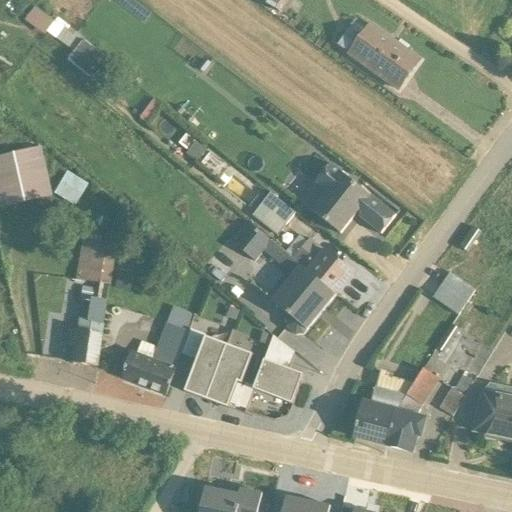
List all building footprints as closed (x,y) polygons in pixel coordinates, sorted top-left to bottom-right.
[(258,0),(285,17),(295,0),(258,0)] [(357,21),(338,48),(348,56),(348,58),(398,93),(420,64),(371,26),(368,30),(357,21)] [(79,36),(65,58),(89,73),(103,52),(79,36)] [(0,152),(0,204),(53,190),(38,141),(0,152)] [(330,166),(300,204),(342,238),(358,218),(381,237),(396,219),(330,166)] [(65,174),(52,196),(86,217),(88,216),(96,221),(100,215),(104,218),(112,205),(84,189),(86,187),(65,174)] [(277,239),(296,216),(271,196),(252,218),(277,239)] [(304,337),(336,297),(285,255),(249,227),(233,246),(255,264),(263,254),(292,278),(272,305),(289,318),(285,325),(287,330),(297,338),(304,337)] [(460,250),(469,256),(474,248),(476,249),(479,245),(477,244),(482,235),(474,230),(460,250)] [(299,238),(285,255),(336,297),(353,277),(311,241),(308,245),(299,238)] [(114,245),(103,244),(79,241),(73,282),(96,285),(94,304),(87,303),(84,323),(76,322),(74,333),(68,332),(67,349),(71,351),(69,366),(93,370),(114,245)] [(131,260),(118,257),(115,272),(128,275),(131,260)] [(449,276),(433,301),(459,318),(476,293),(449,276)] [(116,277),(112,291),(128,294),(131,280),(116,277)] [(176,370),(195,317),(186,314),(185,317),(173,312),(158,350),(143,344),(137,356),(132,354),(121,381),(167,399),(177,371),(176,370)] [(453,328),(437,351),(444,355),(459,332),(453,328)] [(185,396),(207,403),(227,348),(206,340),(206,338),(192,332),(192,334),(183,358),(197,364),(185,396)] [(254,393),(293,408),(304,378),(290,373),(296,357),(275,339),(274,340),(264,336),(260,346),(270,350),(254,393)] [(244,384),(254,358),(227,348),(207,403),(228,411),(231,406),(248,412),(255,388),(244,384)] [(439,383),(424,372),(423,372),(397,411),(387,449),(413,458),(418,441),(422,441),(427,420),(418,417),(439,383)] [(397,411),(414,386),(385,378),(386,374),(380,375),(370,407),(364,405),(364,406),(355,440),(387,449),(397,411)] [(452,391),(440,410),(453,419),(474,385),(463,378),(455,392),(452,391)] [(511,391),(484,386),(474,435),(511,442),(511,391)] [(260,511),(263,497),(240,492),(239,498),(206,491),(202,511),(260,511)] [(307,511),(309,505),(287,500),(284,511),(307,511)]
